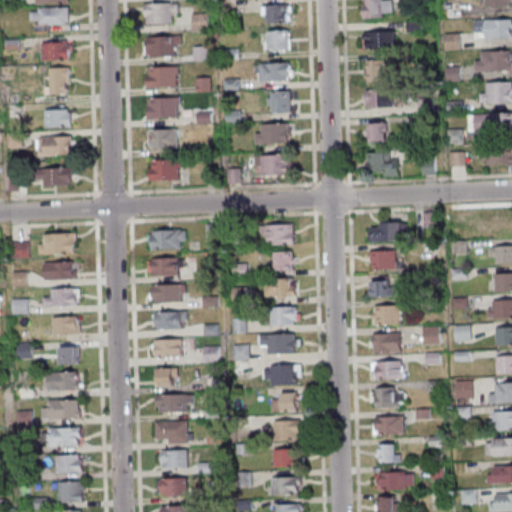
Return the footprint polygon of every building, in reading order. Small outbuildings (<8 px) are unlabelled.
[(364,0),(381,0),(382,1),(392,1),(393,14),(383,14),(383,18),(363,20),(362,5),(365,4),(364,0)] [(511,0),(484,0),(484,8),(509,7),(509,4),(511,4),(511,0)] [(144,5),(171,3),(171,5),(178,4),(178,14),(172,15),(173,24),(146,26),(146,18),(145,18),(144,5)] [(267,6),(267,9),(261,9),(261,18),(267,18),(267,26),(287,25),(287,21),(289,21),(289,15),(287,15),(287,13),(291,13),(291,7),(287,7),(286,6),(267,6)] [(68,8),(68,23),(65,23),(65,26),(48,26),(48,34),(33,34),(33,22),(29,23),(29,13),(38,13),(37,9),(68,8)] [(191,14),(191,31),(207,31),(206,14),(191,14)] [(406,32),(405,21),(420,20),(421,31),(406,32)] [(473,21),(511,20),(511,38),(485,40),(485,38),(474,39),(473,21)] [(363,32),(394,30),(395,49),(366,51),(366,41),(363,41),(363,32)] [(268,32),(288,32),(288,51),(265,52),(265,44),(268,44),(268,32)] [(459,33),(460,50),(444,50),(443,34),(459,33)] [(146,38),(181,36),(181,45),(174,46),(174,57),(149,59),(149,56),(145,56),(144,50),(148,50),(148,45),(145,45),(145,41),(146,41),(146,38)] [(18,39),(19,51),(4,51),(4,40),(18,39)] [(41,45),(52,44),(52,42),(66,42),(66,46),(72,46),(72,54),(69,54),(69,62),(42,62),(41,45)] [(192,48),(192,62),(208,61),(207,47),(192,48)] [(222,49),(222,60),(238,60),(238,48),(222,49)] [(480,61),(480,52),(509,51),(509,53),(511,55),(511,61),(510,62),(510,63),(511,63),(511,72),(481,73),(481,72),(474,73),(474,62),(480,61)] [(366,62),(392,61),(393,75),(384,75),(384,82),(367,83),(366,62)] [(255,67),(259,67),(259,64),(289,63),(289,79),(287,79),(287,82),(260,83),(259,74),(256,74),(255,67)] [(459,66),(459,80),(445,81),(444,66),(459,66)] [(148,69),(148,76),(146,76),(147,89),(176,88),(175,76),(178,76),(178,68),(148,69)] [(49,69),(69,69),(69,83),(67,83),(67,95),(49,96),(49,69)] [(209,78),(210,92),(195,93),(195,79),(209,78)] [(222,79),(223,91),(238,91),(238,79),(222,79)] [(484,93),(484,83),(511,82),(511,89),(511,103),(485,104),(485,103),(479,103),(479,93),(484,93)] [(365,91),(394,90),(394,109),(368,109),(368,106),(365,106),(365,91)] [(272,99),(266,99),(267,107),(272,107),(272,115),(291,114),(290,92),(271,93),(272,99)] [(148,100),(179,98),(179,106),(176,106),(176,119),(147,121),(146,107),(148,107),(148,100)] [(417,99),(417,112),(432,112),(432,98),(417,99)] [(460,100),(461,112),(447,112),(446,101),(460,100)] [(44,111),(44,128),(71,128),(70,114),(68,114),(68,111),(44,111)] [(240,122),(240,111),(224,111),(224,123),(240,122)] [(210,112),(210,124),(197,125),(196,113),(210,112)] [(417,115),(432,113),(433,130),(418,131),(417,115)] [(511,114),(473,115),(474,133),(511,132),(511,114)] [(367,125),(367,145),(385,144),(384,124),(367,125)] [(260,126),(260,135),(254,135),(254,146),(288,145),(288,138),(291,138),(291,130),(287,130),(287,125),(260,126)] [(462,129),(463,143),(447,144),(447,130),(462,129)] [(148,131),(176,130),(177,149),(151,150),(151,147),(148,148),(148,146),(147,146),(147,141),(148,141),(148,140),(147,139),(147,135),(148,134),(148,131)] [(21,147),(21,133),(6,133),(6,148),(21,147)] [(38,137),(71,137),(71,155),(38,156),(38,137)] [(181,147),(181,156),(196,155),(195,146),(181,147)] [(486,152),(485,147),(511,146),(511,164),(487,165),(487,161),(480,161),(480,152),(486,152)] [(464,151),(465,166),(448,167),(448,152),(464,151)] [(366,155),(389,154),(389,160),(397,160),(398,178),(384,178),(384,175),(367,176),(366,155)] [(254,156),(292,155),(292,177),(261,178),(261,168),(254,168),(254,156)] [(420,155),(421,176),(435,175),(433,155),(420,155)] [(151,162),(151,169),(148,169),(149,183),(178,181),(178,170),(182,169),(181,161),(151,162)] [(71,169),(71,184),(68,184),(68,187),(43,188),(43,180),(35,181),(35,172),(43,171),(43,170),(71,169)] [(203,169),(204,183),(213,183),(213,169),(203,169)] [(239,169),(240,184),(226,185),(225,170),(239,169)] [(17,192),(17,177),(8,177),(8,192),(17,192)] [(462,209),(463,226),(449,227),(448,210),(462,209)] [(421,212),(421,227),(435,227),(435,212),(421,212)] [(484,223),(477,223),(478,234),(511,232),(511,213),(483,215),(484,223)] [(376,222),(398,220),(398,223),(404,223),(405,231),(398,231),(399,239),(369,241),(368,227),(376,226),(376,222)] [(204,223),(204,239),(214,239),(214,223),(204,223)] [(257,225),(263,225),(263,224),(291,223),(291,231),(292,231),(293,243),(264,244),(263,233),(257,234),(257,225)] [(151,233),(151,229),(179,228),(179,229),(184,229),(185,239),(180,240),(180,248),(149,249),(149,233),(151,233)] [(227,228),(228,244),(238,243),(238,228),(227,228)] [(43,232),(43,242),(37,243),(37,254),(72,253),(71,238),(74,238),(74,231),(43,232)] [(449,241),(450,254),(465,253),(464,240),(449,241)] [(27,241),(28,257),(10,258),(9,242),(27,241)] [(486,247),(493,247),(493,245),(511,244),(511,262),(494,263),(494,255),(487,256),(486,247)] [(368,250),(393,249),(394,268),(369,269),(368,250)] [(273,250),(274,261),(268,261),(269,269),(292,269),(292,263),(294,263),(294,256),(291,256),(291,250),(273,250)] [(150,257),(151,275),(177,274),(177,266),(183,266),(183,258),(177,258),(177,256),(150,257)] [(42,261),(43,279),(75,278),(75,269),(71,269),(71,260),(42,261)] [(246,263),(246,276),(231,276),(231,263),(246,263)] [(199,269),(199,279),(215,278),(214,268),(199,269)] [(464,268),(464,279),(450,279),(449,268),(464,268)] [(25,270),(26,286),(11,286),(10,271),(25,270)] [(511,272),(493,272),(493,291),(511,290),(511,272)] [(262,278),(263,296),(295,295),(294,285),(292,285),(292,277),(262,278)] [(369,280),(369,287),(367,287),(368,297),(394,296),(393,286),(383,287),(383,279),(369,280)] [(150,284),(184,283),(184,292),(180,292),(180,301),(153,302),(153,298),(151,298),(150,284)] [(49,296),(49,287),(72,286),(72,291),(75,291),(76,304),(42,306),(41,296),(49,296)] [(245,286),(246,303),(230,303),(230,287),(245,286)] [(201,296),(201,306),(216,306),(215,295),(201,296)] [(465,296),(466,307),(451,308),(451,297),(465,296)] [(420,309),(420,297),(434,297),(434,308),(420,309)] [(10,298),(10,314),(26,313),(26,298),(10,298)] [(490,308),(490,299),(511,298),(511,317),(491,318),(491,317),(485,317),(485,308),(490,308)] [(372,305),(398,304),(399,324),(370,325),(370,311),(373,311),(372,305)] [(294,305),(295,319),(292,319),(293,323),(269,324),(268,306),(294,305)] [(153,311),(185,310),(185,319),(180,319),(180,328),(156,329),(155,325),(153,325),(153,319),(151,319),(151,314),(153,312),(153,311)] [(50,316),(51,334),(79,333),(78,323),(75,323),(75,315),(50,316)] [(230,317),(231,332),(245,332),(245,317),(230,317)] [(201,324),(202,334),(216,334),(216,323),(201,324)] [(452,325),(453,341),(470,341),(469,324),(452,325)] [(421,326),(421,344),(438,344),(438,326),(421,326)] [(493,326),(511,326),(511,344),(494,344),(493,326)] [(258,334),(258,344),(266,344),(266,353),(293,352),(293,345),(296,345),(296,338),(293,338),(293,332),(258,334)] [(371,333),(398,332),(399,351),(371,351),(371,333)] [(152,338),(152,357),(181,356),(181,349),(187,349),(187,339),(180,339),(180,338),(152,338)] [(15,343),(16,358),(30,358),(30,342),(15,343)] [(231,344),(232,359),(248,358),(248,344),(231,344)] [(57,345),(57,362),(77,362),(77,345),(57,345)] [(202,346),(202,361),(217,361),(217,346),(202,346)] [(452,351),(453,361),(467,361),(467,351),(452,351)] [(423,352),(423,364),(439,363),(438,352),(423,352)] [(511,354),(494,356),(494,374),(511,373),(511,354)] [(375,364),(375,361),(399,360),(400,378),(374,379),(372,376),(372,372),(373,371),(373,364),(375,364)] [(263,369),(269,369),(269,364),(293,363),(294,370),(296,369),(297,377),(294,377),(294,383),(270,385),(269,378),(263,378),(263,369)] [(170,366),(170,384),(158,384),(158,385),(156,385),(155,383),(154,383),(154,381),(155,381),(155,366),(170,366)] [(46,371),(46,389),(78,389),(78,380),(81,380),(81,372),(77,372),(77,370),(46,371)] [(425,380),(426,392),(441,391),(441,380),(425,380)] [(471,380),(471,397),(454,398),(453,381),(471,380)] [(493,393),(493,382),(511,381),(511,401),(487,403),(486,393),(493,393)] [(30,386),(31,397),(17,398),(17,387),(30,386)] [(373,387),(396,386),(396,392),(403,391),(404,402),(398,402),(398,407),(373,408),(373,387)] [(279,391),(279,394),(272,394),(272,398),(269,398),(270,412),(296,410),(295,392),(292,392),(292,391),(279,391)] [(153,394),(186,393),(186,394),(191,394),(192,403),(186,403),(186,411),(157,412),(157,405),(154,406),(153,394)] [(40,407),(40,418),(79,417),(78,408),(77,408),(76,398),(46,399),(46,407),(40,407)] [(468,406),(469,417),(454,418),(454,407),(468,406)] [(203,408),(203,418),(219,417),(218,407),(203,408)] [(414,409),(414,420),(429,419),(429,409),(414,409)] [(30,410),(30,425),(15,426),(14,410),(30,410)] [(511,410),(492,411),(492,419),(485,420),(486,430),(511,429),(511,410)] [(373,416),(401,415),(402,433),(376,434),(376,429),(373,429),(373,416)] [(248,416),(249,428),(233,429),(233,417),(248,416)] [(185,419),(186,442),(167,443),(167,437),(154,438),(153,421),(185,419)] [(271,420),(272,439),(296,438),(296,433),(299,432),(298,419),(271,420)] [(46,426),(46,431),(40,432),(40,442),(46,441),(46,445),(76,445),(76,436),(79,436),(79,426),(46,426)] [(205,433),(205,444),(220,443),(220,432),(205,433)] [(470,445),(469,434),(454,435),(455,446),(470,445)] [(427,436),(427,446),(442,445),(441,436),(427,436)] [(491,442),(484,442),(484,455),(492,455),(492,456),(511,455),(511,436),(491,438),(491,442)] [(376,443),(391,442),(391,454),(398,454),(399,461),(391,462),(391,460),(377,461),(377,456),(374,456),(374,450),(377,450),(376,443)] [(248,444),(249,454),(234,455),(234,445),(248,444)] [(272,448),(272,467),(300,467),(300,456),(296,456),(296,448),(272,448)] [(185,449),(186,467),(161,468),(160,463),(159,463),(159,460),(157,458),(157,455),(158,453),(158,450),(185,449)] [(53,454),(54,474),(80,472),(80,458),(77,458),(77,453),(53,454)] [(197,462),(197,473),(212,472),(211,462),(197,462)] [(428,464),(428,478),(443,478),(442,463),(428,464)] [(491,474),(485,474),(486,484),(511,482),(511,464),(491,465),(491,474)] [(31,467),(31,481),(16,482),(16,468),(31,467)] [(377,471),(404,471),(404,473),(412,473),(412,485),(404,485),(405,490),(378,491),(378,485),(375,485),(375,477),(378,477),(377,471)] [(249,472),(250,486),(236,487),(235,473),(249,472)] [(185,476),(186,494),(161,495),(161,492),(158,492),(158,478),(185,476)] [(269,477),(270,487),(265,487),(265,496),(297,494),(296,484),(300,484),(300,476),(269,477)] [(55,481),(56,503),(81,502),(81,491),(82,491),(82,480),(55,481)] [(475,489),(475,503),(460,504),(459,490),(475,489)] [(428,492),(429,511),(443,510),(443,491),(428,492)] [(494,502),(493,493),(511,492),(511,510),(488,511),(487,503),(494,502)] [(375,511),(375,495),(390,495),(390,503),(397,502),(397,511),(375,511)] [(46,497),(47,508),(33,509),(32,498),(46,497)] [(250,500),(251,511),(237,511),(236,500),(250,500)] [(274,504),(274,511),(299,511),(299,509),(301,508),(301,505),(299,504),(299,503),(274,504)]
